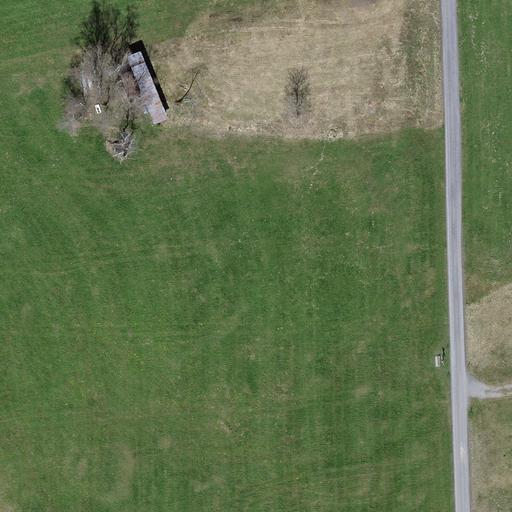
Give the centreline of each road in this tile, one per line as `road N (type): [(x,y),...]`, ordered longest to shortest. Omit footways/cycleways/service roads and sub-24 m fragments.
road 1 (track): [(459,391),(453,0)]
road 2 (track): [(464,511),(459,391)]
